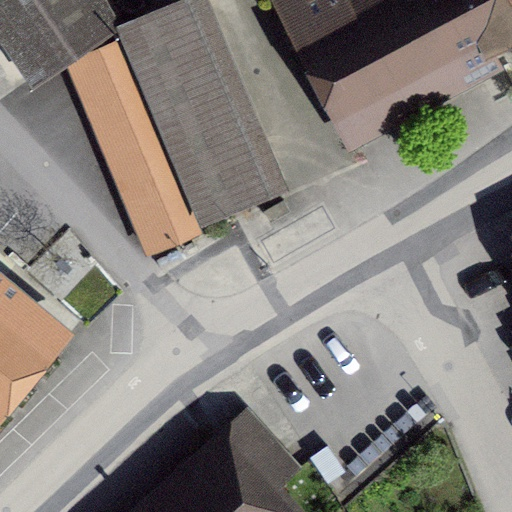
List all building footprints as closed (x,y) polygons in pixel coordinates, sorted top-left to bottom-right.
[(0,0),(0,25),(34,75),(114,19),(102,0),(0,0)] [(511,42),(511,0),(368,0),(341,14),(334,0),(285,0),(349,125),(511,42)] [(122,30),(200,216),(267,189),(189,5),(122,30)] [(0,391),(12,377),(18,382),(51,342),(0,299),(0,391)] [(295,469),(257,427),(161,511),(276,511),(263,497),(295,469)]
